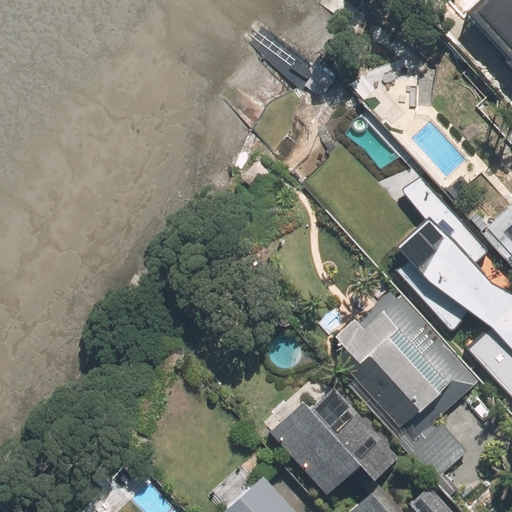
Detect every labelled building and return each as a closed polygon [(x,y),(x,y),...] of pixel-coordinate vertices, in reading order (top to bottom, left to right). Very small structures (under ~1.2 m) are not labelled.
[(511,0),(477,0),(473,4),(511,44),(511,56),(509,59),(511,62),(511,0)] [(511,294),(494,282),(479,265),(490,255),(423,181),(404,197),(425,221),(399,245),(413,261),(399,274),(450,331),(454,335),(471,313),(493,326),(494,328),(469,350),(511,397),(511,294)] [(511,209),(485,234),(511,264),(511,209)] [(396,308),(388,298),(335,345),(343,355),(344,355),(337,362),(400,432),(400,431),(403,434),(399,438),(453,498),(459,492),(445,476),(469,455),(436,419),(475,384),(465,372),(403,303),(396,308)] [(332,511),(450,511),(424,485),(395,511),(392,511),(362,480),(389,454),(318,380),(259,435),(332,511)] [(289,511),(259,477),(220,511),(289,511)]
